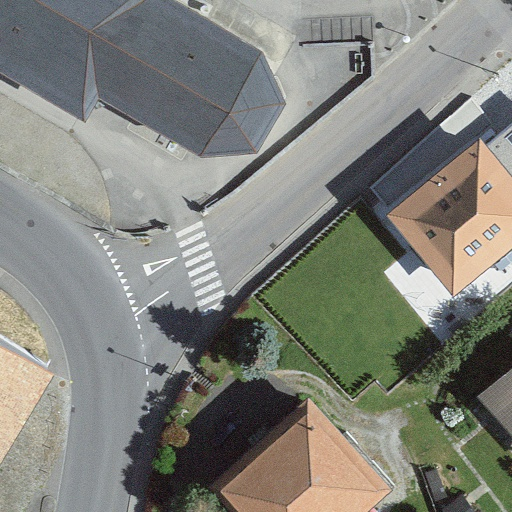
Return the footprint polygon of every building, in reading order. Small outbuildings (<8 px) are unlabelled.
[(273,102),(250,45),(173,0),(0,0),(0,68),(85,118),(96,98),(190,151),(249,143),(273,102)] [(383,198),(431,252),(511,182),(511,170),(470,123),(383,198)] [(511,330),(467,367),(511,423),(511,330)] [(0,400),(30,348),(0,331),(0,400)] [(209,480),(243,511),(299,511),(350,459),(285,399),(209,480)]
